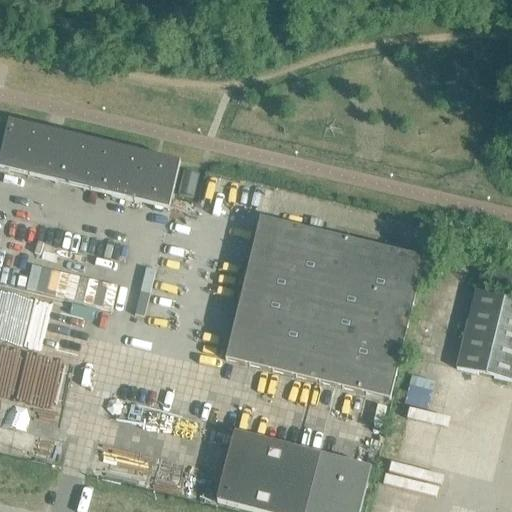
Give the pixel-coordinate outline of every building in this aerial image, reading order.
[(180,166),(9,124),(0,162),(0,171),(169,212),(180,166)] [(198,178),(184,174),(179,196),(193,199),(198,178)] [(425,260),(370,247),(349,242),(351,233),(343,231),(341,240),(260,220),(226,361),(289,377),(287,383),(293,385),(295,378),(390,402),(425,260)] [(0,235),(0,259),(24,263),(27,239),(0,235)] [(432,248),(407,352),(485,371),(491,346),(510,267),(432,248)] [(511,267),(510,267),(491,346),(511,350),(511,267)] [(407,352),(386,435),(465,454),(485,371),(407,352)] [(253,511),(360,511),(372,468),(317,454),(319,446),(308,443),(305,451),(236,434),(219,503),(253,511)] [(386,435),(367,511),(450,511),(465,454),(386,435)]
